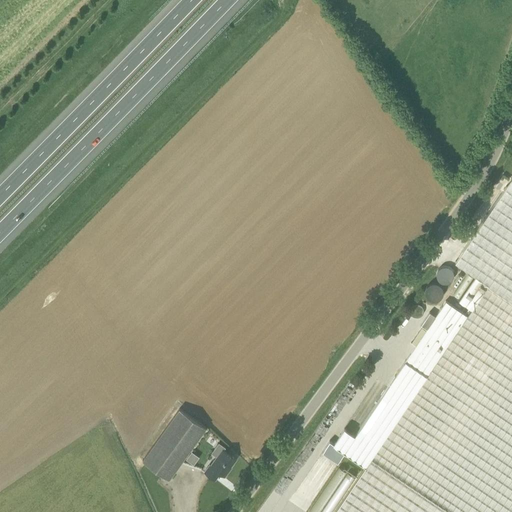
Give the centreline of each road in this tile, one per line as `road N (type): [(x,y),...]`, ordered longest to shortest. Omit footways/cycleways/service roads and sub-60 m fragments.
road 1 (unclassified): [(233,511),(393,299),(488,158),(511,103)]
road 2 (motorway): [(0,231),(227,0)]
road 3 (motorway): [(189,0),(0,194)]
